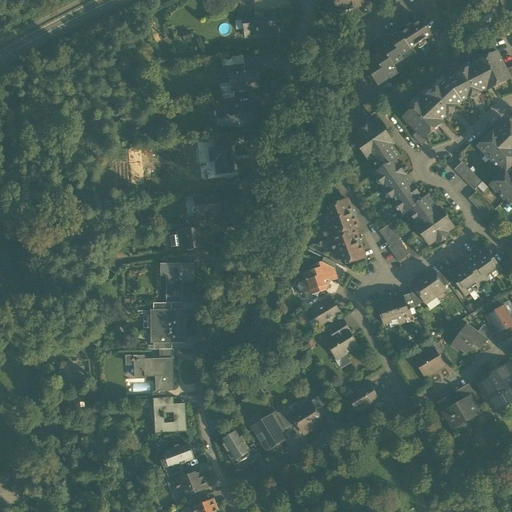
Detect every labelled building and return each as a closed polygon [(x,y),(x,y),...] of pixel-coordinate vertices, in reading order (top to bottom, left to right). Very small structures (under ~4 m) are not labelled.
[(240,0),(242,16),(243,15),(255,13),(253,0),(240,0)] [(328,0),(330,9),(336,7),(334,0),(328,0)] [(334,0),(336,7),(337,11),(346,9),(346,8),(348,8),(348,9),(349,9),(350,9),(349,8),(352,7),(352,8),(361,6),(359,0),(334,0)] [(268,36),(278,34),(276,11),(255,13),(243,15),(245,32),(257,30),(258,35),(259,34),(259,30),(267,29),(268,36)] [(401,34),(411,49),(431,36),(421,21),(413,26),(412,24),(407,27),(409,29),(401,34)] [(393,35),(389,38),(401,55),(411,49),(401,34),(395,26),(391,29),(394,33),(393,35)] [(448,39),(452,45),(457,51),(462,48),(454,35),(448,39)] [(386,45),(382,48),(394,65),(403,59),(401,55),(389,38),(388,36),(383,39),(386,43),(386,45)] [(457,51),(452,45),(437,55),(444,65),(459,55),(457,51)] [(378,55),(374,57),(386,75),(396,69),(394,65),(382,48),(381,46),(376,49),(379,53),(378,55)] [(417,133),(425,140),(443,122),(442,121),(462,102),(487,89),(488,91),(511,80),(511,79),(507,70),(498,52),(474,64),(475,66),(447,80),(424,102),(423,101),(404,119),(417,133)] [(388,78),(386,75),(374,57),(373,55),(369,58),(371,62),(371,65),(367,67),(378,85),(388,78)] [(225,61),(227,74),(232,73),(242,71),(240,59),(225,61)] [(232,73),(234,93),(258,89),(257,80),(260,80),(259,73),(251,74),(251,70),(245,71),(242,71),(232,73)] [(371,84),(377,94),(382,91),(376,81),(371,84)] [(373,99),(380,109),(385,105),(378,95),(373,99)] [(219,100),(220,109),(223,109),(223,108),(236,106),(235,104),(235,98),(219,100)] [(368,103),(375,113),(380,110),(373,100),(368,103)] [(363,106),(370,116),(375,113),(368,103),(363,106)] [(226,128),(251,125),(249,105),(236,106),(223,108),(223,109),(225,119),(226,128)] [(217,129),(226,128),(225,119),(215,120),(217,129)] [(429,245),(436,241),(439,244),(450,236),(447,233),(454,228),(440,208),(437,210),(428,197),(423,200),(395,161),(400,158),(391,145),(394,143),(379,123),(373,128),(371,125),(360,132),(362,136),(355,141),(369,160),(374,157),(376,160),(376,165),(380,171),(375,175),(404,215),(409,212),(414,218),(418,219),(420,222),(416,226),(429,245)] [(491,186),(511,207),(511,171),(509,169),(511,165),(511,126),(508,123),(499,132),(496,129),(478,147),(503,173),(491,186)] [(413,137),(422,146),(427,142),(425,140),(417,133),(413,137)] [(232,134),(214,136),(216,148),(232,146),(233,146),(232,134)] [(216,148),(207,149),(209,164),(215,163),(216,176),(235,173),(232,146),(216,148)] [(454,170),(474,191),(482,183),(463,162),(454,170)] [(468,200),(485,217),(493,209),(477,192),(468,200)] [(195,216),(196,217),(205,215),(219,214),(217,196),(193,199),(195,216)] [(339,259),(349,264),(365,258),(363,253),(364,252),(357,235),(356,235),(354,230),(358,229),(356,223),(357,223),(351,206),(350,206),(348,201),(334,206),(328,215),(325,217),(333,238),(329,239),(337,260),(339,259)] [(187,217),(188,224),(206,222),(205,215),(196,217),(195,216),(187,217)] [(171,236),(177,236),(176,232),(188,231),(188,224),(170,226),(171,236)] [(388,248),(398,262),(409,255),(399,240),(401,239),(390,224),(379,232),(390,246),(388,248)] [(176,232),(177,236),(171,236),(169,237),(171,248),(178,247),(179,250),(206,247),(203,229),(188,231),(176,232)] [(472,255),(466,259),(484,283),(502,271),(502,270),(499,266),(486,247),(474,256),(472,255)] [(502,271),(506,276),(511,271),(511,261),(510,258),(499,266),(502,270),(502,271)] [(325,259),(323,264),(334,270),(337,265),(325,259)] [(465,297),(484,283),(466,259),(460,263),(461,265),(449,273),(449,274),(454,281),(465,297)] [(308,292),(318,297),(320,293),(326,291),(330,284),(331,281),(338,279),(337,277),(334,270),(323,264),(322,263),(312,266),(314,271),(305,274),(307,281),(298,284),(301,294),(308,292)] [(181,297),(181,282),(193,282),(193,264),(175,264),(175,265),(160,265),(160,275),(165,275),(168,275),(168,288),(172,288),(173,296),(173,297),(181,297)] [(446,269),(441,273),(449,284),(454,281),(449,274),(449,273),(446,269)] [(432,271),(423,278),(436,297),(446,290),(444,288),(436,276),(432,271)] [(444,288),(449,284),(441,273),(436,276),(444,288)] [(426,304),(436,297),(423,278),(413,285),(416,290),(424,302),(426,304)] [(410,294),(411,295),(416,307),(424,302),(416,290),(410,294)] [(396,297),(390,298),(399,325),(407,323),(406,319),(413,317),(410,310),(410,309),(409,307),(407,307),(404,297),(403,295),(396,297)] [(410,309),(416,307),(411,295),(404,297),(407,307),(409,307),(410,309)] [(391,328),(399,325),(390,298),(387,299),(387,300),(379,303),(381,309),(379,310),(384,326),(390,324),(391,328)] [(315,310),(316,312),(329,304),(325,299),(310,308),(311,309),(315,310)] [(316,318),(320,325),(327,321),(332,323),(334,317),(340,313),(333,301),(329,304),(316,312),(317,314),(316,318)] [(488,317),(497,334),(511,325),(511,320),(504,307),(501,309),(499,308),(497,310),(496,312),(488,317)] [(153,310),(153,315),(153,328),(153,344),(166,343),(171,343),(185,343),(184,310),(170,310),(166,310),(153,310)] [(150,328),(153,328),(153,315),(149,315),(143,315),(143,328),(150,328)] [(334,333),(336,337),(344,332),(345,332),(346,332),(348,332),(349,331),(349,329),(343,319),(339,321),(328,328),(327,328),(331,335),(334,333)] [(477,333),(487,340),(492,337),(485,325),(482,326),(477,333)] [(460,349),(467,354),(473,344),(480,349),(487,340),(477,333),(467,326),(455,342),(462,347),(460,349)] [(335,356),(341,357),(358,347),(351,336),(346,335),(345,332),(344,332),(336,337),(327,342),(335,356)] [(434,349),(439,356),(444,353),(438,343),(432,347),(434,350),(434,349)] [(417,360),(427,376),(444,366),(439,356),(434,349),(434,350),(417,360)] [(171,350),(166,350),(161,350),(161,359),(169,359),(173,359),(173,350),(171,350)] [(155,375),(155,392),(164,391),(173,391),(172,371),(169,372),(169,359),(161,359),(143,360),(143,356),(134,357),(135,379),(144,378),(144,377),(145,377),(145,376),(155,375)] [(492,402),(497,410),(505,405),(511,400),(511,375),(506,366),(501,369),(502,370),(477,384),(483,394),(486,393),(492,403),(492,402)] [(352,388),(355,393),(369,384),(366,380),(352,388)] [(355,393),(354,394),(357,398),(352,401),(358,411),(362,409),(362,410),(379,400),(369,384),(355,393)] [(464,401),(464,402),(471,398),(473,401),(478,398),(471,386),(459,392),(464,401)] [(449,414),(457,427),(467,420),(471,421),(474,420),(475,416),(480,413),(473,401),(471,398),(464,402),(461,404),(459,403),(454,395),(450,398),(447,398),(447,399),(439,404),(446,416),(449,414)] [(314,401),(319,410),(328,405),(327,404),(322,396),(314,401)] [(165,405),(165,398),(152,399),(152,406),(165,405)] [(311,402),(302,408),(314,428),(324,423),(311,402)] [(152,406),(154,434),(186,432),(184,404),(165,405),(152,406)] [(304,435),(314,428),(302,408),(291,414),(304,435)] [(277,414),(287,429),(293,425),(283,410),(277,414)] [(285,438),(286,440),(292,437),(276,412),(271,415),(272,417),(285,438)] [(263,442),(267,449),(285,438),(272,417),(254,428),(258,435),(257,436),(261,443),(263,442)] [(248,447),(236,427),(226,433),(228,436),(221,440),(229,453),(227,454),(234,466),(251,455),(252,454),(248,447)] [(254,444),(248,447),(252,454),(251,455),(253,460),(261,455),(254,444)] [(192,457),(187,445),(179,448),(178,446),(164,451),(165,454),(171,468),(181,464),(180,461),(192,457)] [(164,471),(171,468),(165,454),(158,457),(163,471),(164,471)] [(171,468),(164,471),(167,477),(181,471),(183,471),(181,464),(171,468)] [(165,478),(168,486),(173,484),(172,482),(184,477),(181,471),(167,477),(165,478)] [(188,489),(190,494),(206,488),(201,473),(195,475),(194,476),(193,474),(184,477),(172,482),(173,484),(175,490),(179,492),(182,491),(188,489)] [(186,502),(189,510),(190,509),(202,504),(199,497),(186,502)] [(190,509),(191,511),(216,511),(212,500),(202,504),(190,509)]
